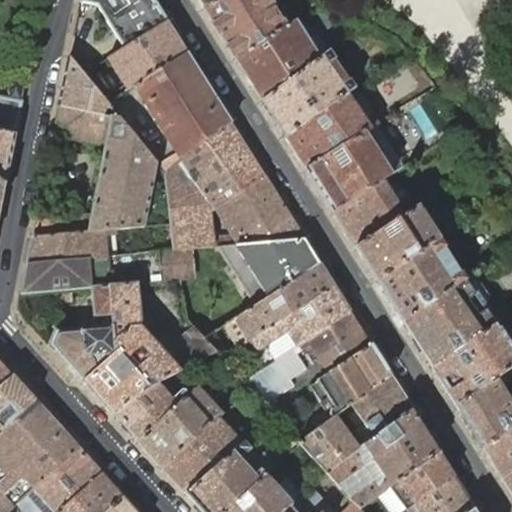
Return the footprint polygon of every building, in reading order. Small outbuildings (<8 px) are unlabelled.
[(80,0),(80,1),(97,5),(124,48),(167,21),(153,0),(80,0)] [(271,9),(265,0),(215,0),(203,7),(236,59),(289,25),(276,5),(271,9)] [(167,21),(124,48),(108,58),(129,90),(135,86),(188,53),(167,21)] [(318,59),(295,22),(289,25),(236,59),(262,101),(318,59)] [(355,88),(330,50),(318,59),(262,101),(285,135),(355,88)] [(231,123),(188,53),(135,86),(129,90),(108,104),(117,115),(157,164),(164,174),(231,123)] [(84,73),(69,55),(59,105),(104,116),(107,103),(84,73)] [(0,180),(4,185),(15,133),(21,102),(25,78),(16,76),(11,83),(9,91),(11,100),(0,97),(0,180)] [(363,101),(355,88),(285,135),(306,169),(366,131),(376,125),(379,123),(369,110),(368,109),(364,103),(363,101)] [(108,104),(107,103),(104,116),(116,119),(117,115),(108,104)] [(104,116),(59,105),(53,136),(49,152),(59,154),(64,150),(67,139),(105,148),(93,215),(38,207),(32,236),(90,232),(105,230),(115,230),(144,227),(157,164),(117,115),(116,119),(104,116)] [(211,211),(215,209),(265,176),(231,123),(164,174),(170,225),(173,251),(190,250),(215,248),(214,236),(211,211)] [(393,173),(403,167),(399,161),(398,160),(376,125),(366,131),(306,169),(333,212),(383,180),(393,173)] [(305,239),(265,176),(215,209),(233,234),(214,236),(215,248),(219,247),(305,239)] [(383,180),(333,212),(355,247),(406,214),(383,180)] [(439,238),(419,206),(406,214),(355,247),(377,280),(439,238)] [(32,236),(27,264),(107,257),(117,256),(115,230),(105,230),(90,232),(32,236)] [(445,247),(439,238),(377,280),(403,323),(467,281),(461,273),(461,274),(444,248),(445,247)] [(320,263),(305,239),(219,247),(253,301),(256,306),(269,297),(320,263)] [(173,251),(160,252),(162,282),(192,279),(190,250),(173,251)] [(90,287),(109,286),(139,284),(162,282),(160,252),(117,256),(107,257),(27,264),(21,294),(70,289),(90,287)] [(335,286),(320,263),(269,297),(256,306),(238,316),(236,318),(250,340),(268,328),(281,321),(335,286)] [(493,304),(474,275),(467,281),(403,323),(432,367),(496,324),(486,308),(493,304)] [(84,380),(115,414),(148,386),(149,387),(158,383),(177,372),(181,370),(216,352),(217,352),(204,337),(203,338),(194,327),(187,333),(193,340),(172,359),(142,326),(139,284),(109,286),(114,341),(114,347),(117,350),(84,380)] [(52,345),(84,380),(117,350),(114,347),(114,341),(109,286),(90,287),(93,317),(95,317),(96,329),(56,333),(52,345)] [(351,312),(335,286),(281,321),(268,328),(250,340),(257,351),(275,340),(284,354),(296,346),(297,345),(351,312)] [(20,295),(20,309),(51,306),(50,300),(71,299),(70,289),(21,294),(20,295)] [(372,345),(351,312),(297,345),(301,351),(310,345),(328,372),(372,345)] [(226,324),(240,346),(250,340),(236,318),(226,324)] [(511,348),(496,324),(432,367),(456,405),(497,378),(511,366),(511,348)] [(391,375),(372,345),(328,372),(317,379),(329,397),(286,428),(300,443),(334,416),(338,413),(352,403),(391,375)] [(0,386),(13,375),(0,360),(0,386)] [(511,375),(511,366),(497,378),(500,384),(511,375)] [(148,386),(115,414),(139,441),(178,405),(193,392),(198,388),(206,381),(203,376),(190,388),(177,372),(158,383),(149,387),(148,386)] [(0,430),(35,399),(13,375),(0,386),(0,430)] [(402,392),(391,375),(352,403),(370,431),(356,441),(360,448),(374,437),(412,409),(402,392)] [(497,378),(456,405),(460,412),(500,384),(497,378)] [(511,397),(510,399),(500,384),(460,412),(483,448),(511,427),(511,397)] [(178,405),(139,441),(163,467),(219,416),(221,414),(198,388),(193,392),(178,405)] [(271,411),(285,401),(280,393),(264,403),(269,409),(271,411)] [(34,488),(79,448),(57,423),(35,399),(0,430),(0,511),(7,511),(14,506),(26,496),(34,489),(34,488)] [(275,415),(271,411),(269,409),(262,416),(267,422),(275,415)] [(354,502),(359,509),(364,506),(380,494),(382,493),(398,481),(439,452),(412,409),(374,437),(360,448),(357,450),(338,464),(326,472),(343,491),(354,502)] [(219,416),(163,467),(187,494),(237,446),(243,442),(219,416)] [(300,444),(326,472),(338,464),(357,450),(334,416),(300,443),(300,444)] [(511,427),(483,448),(504,482),(511,476),(511,427)] [(187,494),(203,511),(224,511),(266,474),(276,466),(264,453),(259,457),(251,448),(244,441),(243,442),(237,446),(187,494)] [(57,511),(102,473),(79,448),(34,488),(34,489),(46,502),(38,509),(40,511),(57,511)] [(415,505),(454,475),(439,452),(398,481),(382,493),(380,494),(364,506),(359,509),(362,511),(404,511),(407,510),(415,505)] [(106,511),(123,497),(102,473),(57,511),(106,511)] [(224,511),(281,511),(289,505),(292,503),(304,492),(299,486),(287,497),(266,474),(224,511)] [(469,511),(475,508),(454,475),(415,505),(407,510),(407,511),(469,511)] [(46,502),(34,489),(26,496),(38,509),(46,502)] [(281,511),(342,511),(354,502),(343,491),(321,511),(319,511),(294,511),(289,505),(281,511)] [(137,511),(123,497),(106,511),(137,511)] [(355,511),(359,509),(354,502),(342,511),(355,511)]
